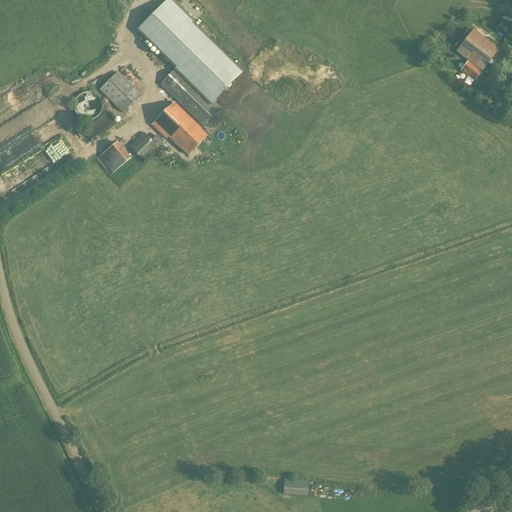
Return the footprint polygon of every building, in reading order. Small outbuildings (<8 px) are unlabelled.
[(473,30),(456,52),(463,57),(468,61),(461,71),(474,81),(498,50),(486,41),(473,30)] [(220,109),(177,67),(160,85),(202,127),(220,109)] [(141,96),(117,72),(96,94),(103,101),(106,97),(123,114),(141,96)] [(506,76),(501,84),(511,91),(511,79),(506,76)] [(78,97),(77,98),(76,99),(76,101),(75,102),(74,104),(74,105),(74,106),(74,107),(74,108),(74,109),(75,111),(75,113),(76,114),(77,116),(78,117),(79,118),(81,119),(82,119),(84,120),(85,121),(87,121),(88,121),(90,121),(92,120),(93,120),(94,119),(95,118),(97,117),(98,117),(98,115),(99,115),(100,113),(100,112),(101,111),(101,109),(101,108),(101,107),(101,106),(101,105),(101,103),(100,102),(100,101),(99,100),(99,99),(98,98),(97,97),(96,96),(95,95),(94,95),(92,94),(90,94),(89,93),(88,93),(87,93),(86,93),(85,94),(82,94),(81,95),(80,96),(79,97),(78,97)] [(181,149),(187,155),(206,136),(200,130),(201,129),(174,103),(152,125),(166,139),(168,137),(180,150),(181,149)] [(116,124),(107,112),(106,113),(104,111),(99,114),(101,117),(83,131),(92,143),(116,124)] [(151,141),(143,133),(129,148),(144,162),(164,142),(157,135),(151,141)] [(100,157),(110,170),(109,171),(112,174),(131,159),(117,142),(100,157)] [(284,479),(283,493),(307,494),(308,481),(284,479)]
